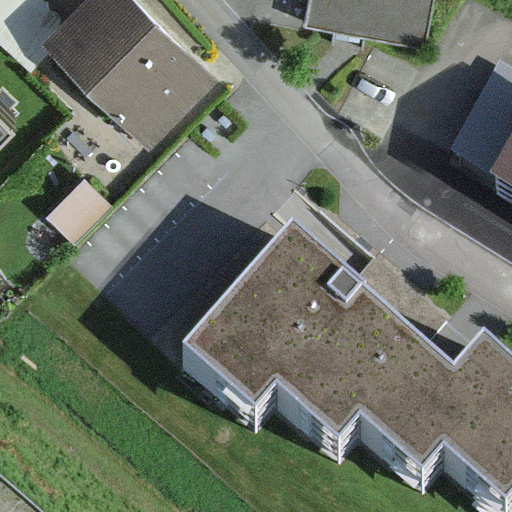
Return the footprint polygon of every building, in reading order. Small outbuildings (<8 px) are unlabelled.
[(118,0),(90,32),(54,0),(0,0),(0,37),(11,47),(38,17),(152,122),(205,63),(135,0),(118,0)] [(443,0),(320,0),(315,30),(434,51),(443,0)] [(0,129),(18,111),(0,93),(0,129)] [(511,176),(498,198),(511,206),(511,176)] [(53,209),(74,234),(113,202),(92,177),(53,209)] [(455,376),(293,237),(187,360),(255,418),(276,394),(339,447),(358,425),(424,482),(443,460),(504,511),(509,511),(511,509),(511,368),(483,344),(455,376)]
